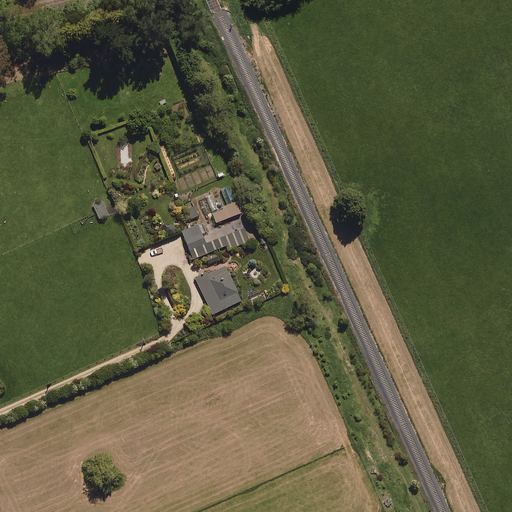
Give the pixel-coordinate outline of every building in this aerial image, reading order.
[(104,200),(94,204),(100,220),(110,216),(104,200)] [(240,214),(236,203),(212,214),(217,224),(240,214)] [(198,218),(194,208),(187,210),(191,220),(198,218)] [(201,234),(198,226),(181,232),(191,259),(227,247),(228,250),(249,243),(244,230),(204,244),(201,234)] [(215,254),(205,259),(208,266),(218,261),(215,254)] [(241,302),(225,267),(196,280),(212,315),(241,302)]
